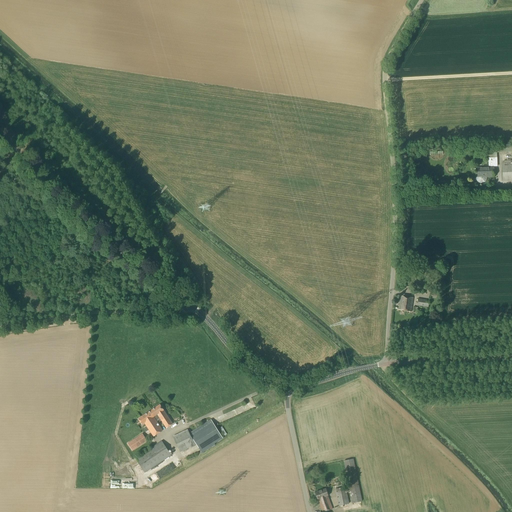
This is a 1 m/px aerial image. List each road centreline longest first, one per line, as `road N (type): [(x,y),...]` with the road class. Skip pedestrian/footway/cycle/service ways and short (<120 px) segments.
road 1 (unclassified): [(387,363),(394,188),(384,81),(422,0)]
road 2 (tertiary): [(194,309),(74,216),(0,134)]
road 3 (unclassified): [(0,326),(194,309)]
road 4 (tertiary): [(309,511),(287,386)]
road 5 (tertiary): [(387,363),(511,357)]
road 6 (tertiary): [(287,386),(250,367),(194,309)]
